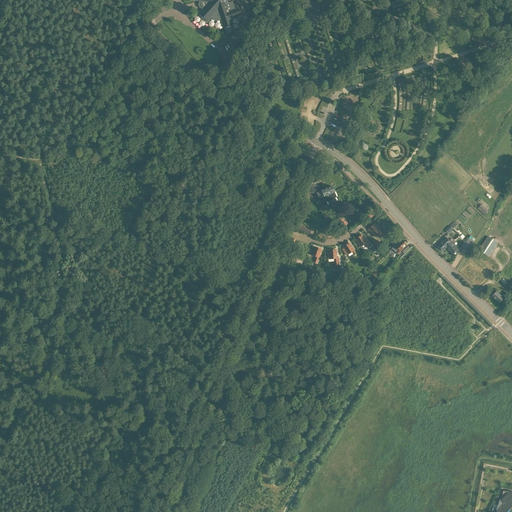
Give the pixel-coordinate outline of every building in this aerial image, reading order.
[(193,0),(199,1),(198,3),(198,4),(198,6),(199,8),(200,8),(202,10),(198,13),(203,18),(208,22),(211,18),(213,20),(213,21),(215,21),(217,22),(217,21),(220,20),(222,27),(223,28),(233,25),(231,20),(241,16),(238,8),(234,9),(232,2),(228,3),(228,2),(226,1),(227,0),(193,0)] [(302,6),(304,12),(320,7),(317,0),(305,0),(307,4),(302,6)] [(314,201),(324,196),(334,192),(332,187),(322,191),(319,185),(318,186),(312,189),(309,190),(314,201)] [(334,192),(324,196),(325,198),(320,200),(323,206),(333,202),(333,204),(340,201),(335,191),(334,192)] [(478,209),(485,215),(489,210),(482,205),(478,209)] [(347,224),(341,220),(338,225),(343,229),(347,224)] [(303,231),(305,227),(295,223),(293,228),(303,231)] [(368,230),(374,236),(378,233),(380,235),(382,233),(379,231),(380,231),(373,224),(368,230)] [(366,243),(366,242),(361,235),(355,239),(360,247),(364,244),(366,246),(368,245),(366,243)] [(488,257),(497,242),(488,236),(479,250),(488,257)] [(443,252),(447,248),(452,242),(447,238),(438,247),(443,252)] [(396,252),(398,254),(400,252),(406,245),(401,240),(394,246),(398,250),(396,252)] [(452,242),(447,248),(454,255),(459,250),(456,247),(457,247),(452,242)] [(354,251),(349,243),(343,247),(347,255),(352,252),(353,255),(355,253),(354,251)] [(460,250),(465,254),(470,246),(465,243),(460,250)] [(321,249),(314,247),(313,251),(311,250),(309,255),(315,257),(313,263),(316,264),(318,258),(319,258),(321,249)] [(336,263),(336,265),(339,265),(338,258),(337,258),(336,250),(328,250),(329,259),(334,259),(335,263),(336,263)] [(492,296),(500,303),(504,299),(497,292),(492,296)] [(511,492),(503,491),(497,510),(493,508),(491,511),(507,511),(511,507),(511,492)]
